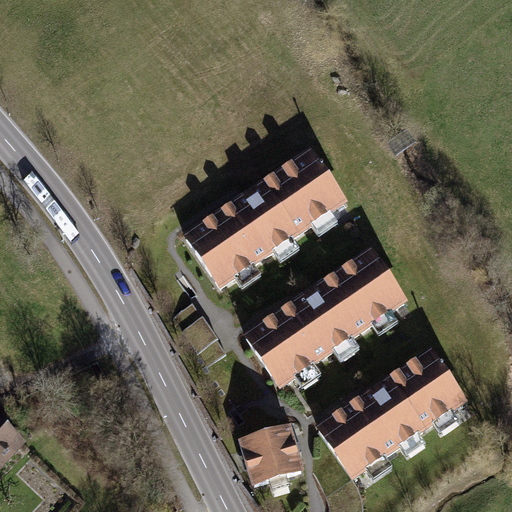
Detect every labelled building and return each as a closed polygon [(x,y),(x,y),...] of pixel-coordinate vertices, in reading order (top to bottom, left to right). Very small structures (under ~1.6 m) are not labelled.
[(312,165),(188,245),(224,301),(348,220),(312,165)] [(374,253),(245,341),(286,401),(415,314),(374,253)] [(202,306),(182,315),(204,366),(224,358),(202,306)] [(443,353),(326,432),(363,488),(481,408),(443,353)] [(0,426),(0,470),(22,448),(0,426)] [(287,429),(238,444),(252,490),(301,474),(287,429)]
